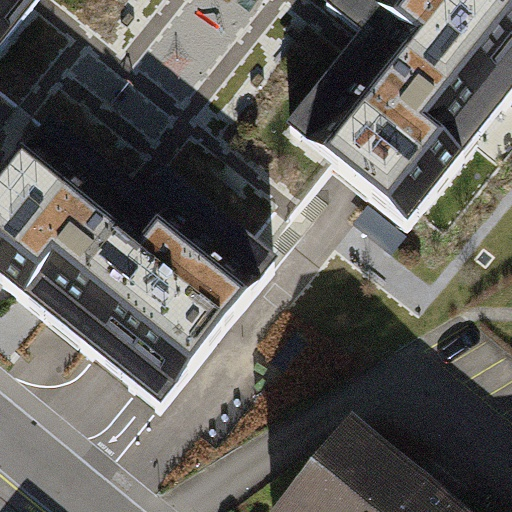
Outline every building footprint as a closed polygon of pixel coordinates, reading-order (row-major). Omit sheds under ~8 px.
[(402,0),(42,0),(0,53),(0,177),(0,178),(23,148),(144,240),(163,216),(243,277),(333,162),(321,152),(418,29),(394,10),(402,0)] [(0,0),(0,53),(42,0),(0,0)] [(511,87),(511,0),(402,0),(394,10),(418,29),(321,152),(333,162),(365,187),(407,220),(511,87)] [(243,277),(163,216),(144,240),(23,148),(0,178),(0,280),(166,407),(257,288),(243,277)] [(447,511),(348,432),(282,511),(447,511)]
